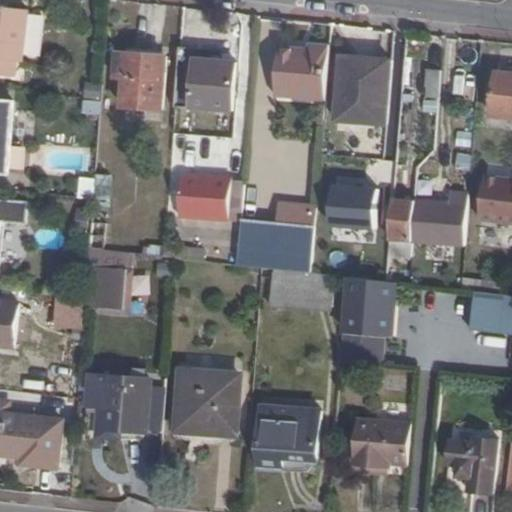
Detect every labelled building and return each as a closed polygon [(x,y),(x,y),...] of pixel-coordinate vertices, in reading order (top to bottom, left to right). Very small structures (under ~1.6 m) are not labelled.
[(30,9),(0,5),(0,75),(22,78),(30,9)] [(330,99),(335,44),(315,43),(314,48),(311,48),(311,52),(304,51),(304,47),(284,45),(280,95),(330,99)] [(229,51),(186,48),(181,106),(239,111),(243,64),(229,63),(229,51)] [(170,57),(124,53),(121,77),(130,78),(127,106),(166,109),(170,57)] [(367,69),(368,59),(345,57),(340,121),(390,126),(395,72),(367,69)] [(396,61),(368,59),(367,69),(395,72),(396,61)] [(446,68),(433,67),(430,94),(443,95),(446,68)] [(511,71),(497,70),(494,113),(511,114),(511,71)] [(87,83),(86,112),(97,112),(98,84),(87,83)] [(18,105),(0,103),(0,176),(12,177),(18,105)] [(485,219),(511,222),(511,177),(490,175),(485,219)] [(98,198),(93,250),(108,251),(114,177),(100,176),(98,198)] [(212,177),(186,176),(183,217),(234,221),(237,181),(212,179),(212,177)] [(378,231),(381,179),(335,177),(333,228),(378,231)] [(237,181),(234,221),(249,222),(252,182),(237,181)] [(458,201),(399,196),(396,238),(415,239),(470,244),(474,191),(458,190),(458,201)] [(31,205),(0,201),(0,275),(4,276),(9,227),(29,228),(31,205)] [(501,241),(502,227),(483,225),(482,239),(501,241)] [(414,259),(415,239),(396,238),(394,258),(414,259)] [(284,242),(247,239),(245,265),(270,267),(282,268),(284,242)] [(94,267),(133,270),(134,254),(108,251),(93,250),(92,267),(94,267)] [(133,270),(94,267),(90,306),(130,311),(133,270)] [(317,271),(282,268),(279,303),(320,307),(340,304),(342,274),(317,271)] [(511,280),(468,276),(467,285),(511,289),(511,280)] [(403,282),(351,278),(346,333),(398,337),(403,282)] [(511,294),(478,291),(474,329),(511,332),(511,294)] [(0,351),(0,352),(1,342),(18,343),(21,302),(0,299),(0,351)] [(99,374),(95,374),(91,425),(148,431),(152,380),(118,376),(118,370),(98,369),(99,374)] [(245,373),(187,369),(182,431),(240,436),(245,373)] [(12,403),(0,401),(0,453),(27,456),(26,463),(60,466),(66,420),(11,415),(12,403)] [(267,453),(314,456),(322,457),(327,409),(270,405),(267,435),(273,436),(267,444),(267,453)] [(397,459),(415,461),(419,421),(364,416),(359,468),(385,470),(386,458),(397,459)] [(481,438),(456,436),(454,459),(464,460),(463,473),(478,475),(476,489),(500,491),(505,436),(481,433),(481,438)] [(313,470),(314,456),(267,453),(266,453),(265,465),(313,470)] [(397,471),(397,459),(386,458),(385,470),(397,471)]
